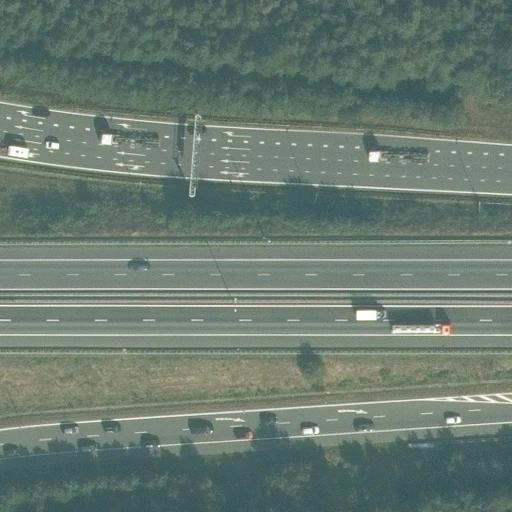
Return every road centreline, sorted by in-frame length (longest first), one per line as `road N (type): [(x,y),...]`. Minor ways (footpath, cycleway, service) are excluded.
road 1 (motorway): [(511,175),(202,160),(0,138)]
road 2 (motorway): [(0,444),(511,411)]
road 3 (motorway): [(0,320),(511,321)]
road 4 (motorway): [(511,277),(0,276)]
